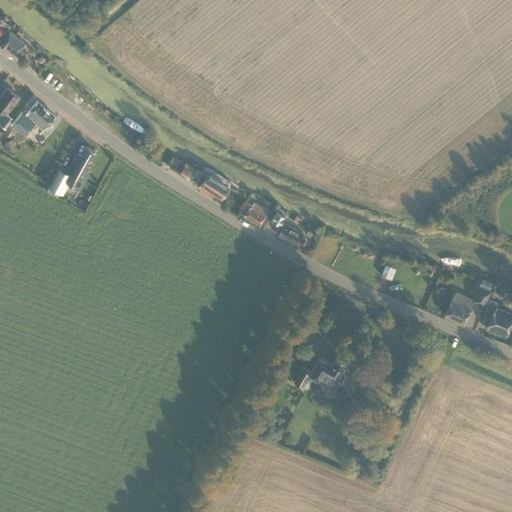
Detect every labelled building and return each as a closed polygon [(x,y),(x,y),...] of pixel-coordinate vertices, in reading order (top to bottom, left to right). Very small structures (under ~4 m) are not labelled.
[(0,36),(10,24),(0,15),(0,36)] [(16,52),(25,41),(9,29),(0,40),(0,42),(6,47),(7,46),(16,52)] [(6,113),(19,96),(7,87),(0,96),(0,109),(6,113)] [(24,135),(29,129),(30,129),(35,122),(44,129),(55,115),(37,100),(26,112),(22,108),(14,118),(17,120),(12,125),(24,135)] [(13,118),(7,113),(0,122),(0,123),(5,128),(13,118)] [(7,151),(15,149),(12,139),(5,141),(7,151)] [(82,154),(77,151),(66,172),(59,168),(49,186),(47,185),(45,189),(53,193),(55,189),(63,193),(69,182),(80,188),(89,172),(87,171),(91,162),(89,161),(95,150),(87,145),(82,154)] [(185,163),(173,155),(167,165),(179,172),(179,174),(187,178),(194,167),(186,162),(185,163)] [(196,168),(192,177),(202,181),(206,172),(196,168)] [(220,199),(228,186),(208,173),(199,186),(220,199)] [(259,224),(263,218),(266,219),(269,215),(265,213),(267,210),(254,201),(252,204),(248,202),(245,207),(248,209),(244,215),(259,224)] [(276,230),(279,232),(278,234),(297,244),(297,243),(301,246),(305,238),(302,235),(304,232),(285,222),(282,221),(285,215),(276,210),(271,219),(280,224),(276,230)] [(482,278),(480,277),(478,282),(481,283),(480,284),(488,287),(490,281),(483,278),(482,278)] [(484,305),(491,291),(479,285),(473,299),(473,300),(473,301),(484,305)] [(464,323),(473,301),(473,300),(473,299),(455,291),(452,297),(444,314),(464,323)] [(506,334),(510,324),(511,320),(511,317),(511,311),(496,305),(498,300),(491,297),(484,314),(482,318),(490,321),(487,327),(506,334)] [(339,357),(337,357),(336,357),(335,359),(333,358),(332,361),(319,354),(311,369),(303,365),(294,380),(307,387),(313,375),(333,385),(336,378),(341,380),(346,372),(341,369),(344,364),(343,363),(344,361),(343,361),(342,359),(339,357)] [(264,398),(267,392),(262,389),(258,395),(264,398)]
